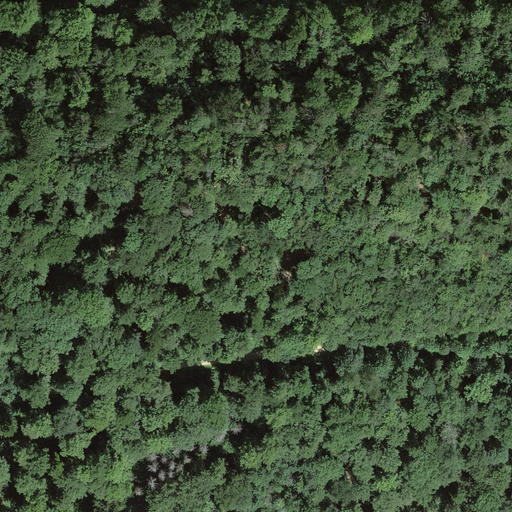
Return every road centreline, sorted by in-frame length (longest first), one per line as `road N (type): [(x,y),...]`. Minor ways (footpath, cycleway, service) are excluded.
road 1 (track): [(0,405),(102,380),(402,335),(511,328)]
road 2 (track): [(311,349),(247,308),(164,273),(103,258),(0,263)]
road 3 (track): [(108,511),(249,420),(354,387)]
